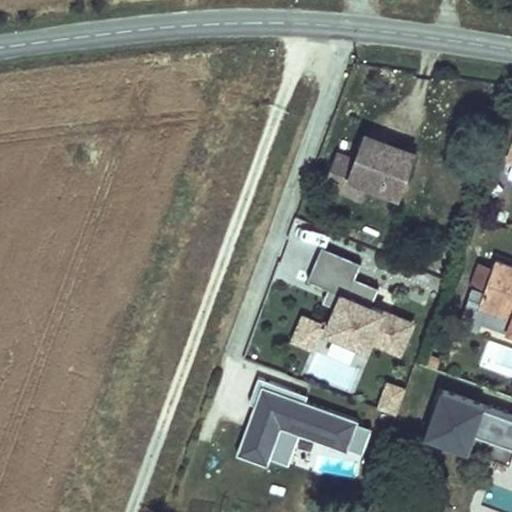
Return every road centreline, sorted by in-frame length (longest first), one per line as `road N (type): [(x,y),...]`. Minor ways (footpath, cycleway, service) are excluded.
road 1 (residential): [(348,28),(204,433)]
road 2 (secondary): [(348,28),(192,23),(0,48)]
road 3 (secondary): [(511,50),(348,28)]
